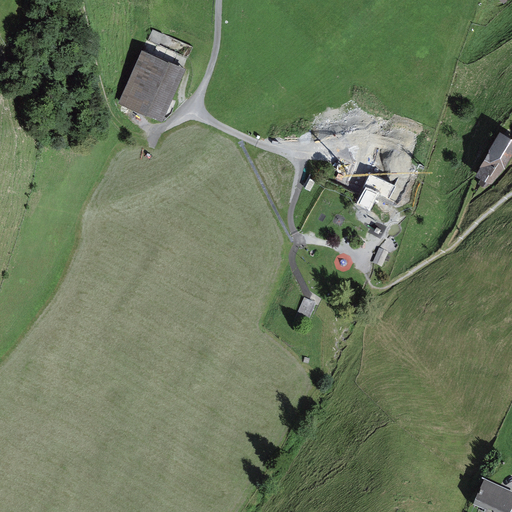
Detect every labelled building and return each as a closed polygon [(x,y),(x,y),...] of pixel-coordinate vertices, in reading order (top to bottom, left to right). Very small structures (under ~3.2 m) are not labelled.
[(120,103),(163,121),(186,65),(143,48),(120,103)] [(504,168),(511,155),(511,136),(500,129),(476,174),(482,177),(479,183),(486,187),(504,168)] [(389,252),(379,248),(373,263),(383,267),(389,252)] [(317,305),(304,299),(295,320),(308,326),(315,310),(317,305)] [(510,511),(511,509),(511,491),(485,480),(474,505),(489,511),(510,511)]
